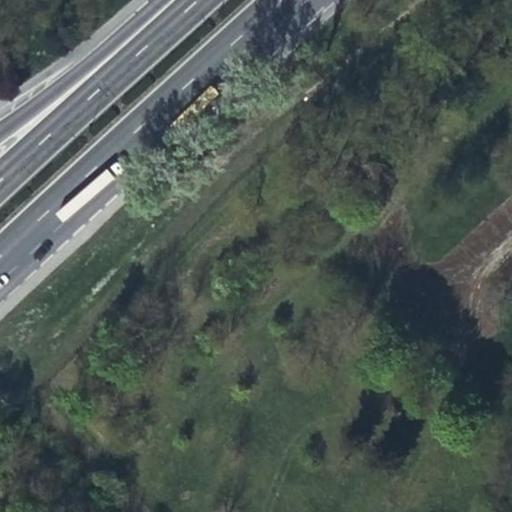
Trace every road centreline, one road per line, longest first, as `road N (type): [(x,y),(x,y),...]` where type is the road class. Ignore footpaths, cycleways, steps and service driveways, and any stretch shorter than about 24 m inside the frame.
road 1 (primary): [(200,0),(0,183)]
road 2 (primary): [(0,283),(173,101)]
road 3 (primary): [(0,253),(173,101)]
road 4 (primary): [(162,0),(0,131)]
road 5 (primary): [(173,101),(287,0)]
